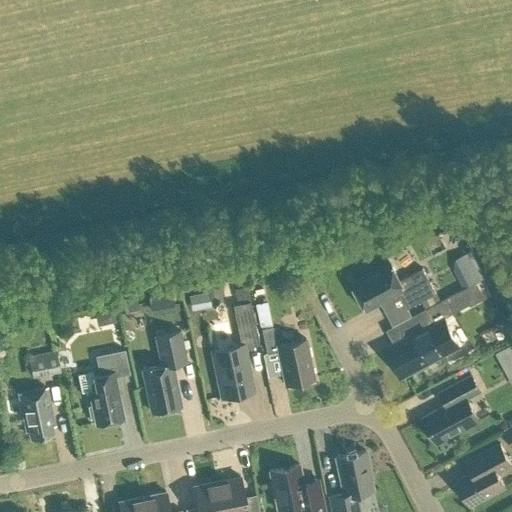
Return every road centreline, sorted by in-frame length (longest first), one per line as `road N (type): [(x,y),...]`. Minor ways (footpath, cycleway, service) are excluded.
road 1 (residential): [(0,485),(374,409)]
road 2 (residential): [(374,409),(316,297)]
